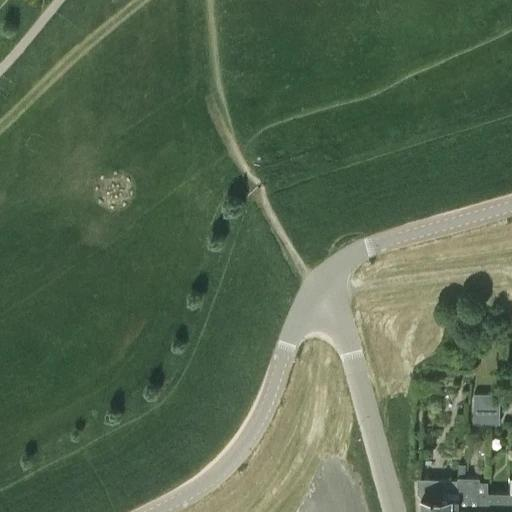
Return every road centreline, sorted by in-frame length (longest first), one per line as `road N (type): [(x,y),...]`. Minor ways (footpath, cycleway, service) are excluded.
road 1 (track): [(322,283),(289,250),(262,185),(235,147),(209,0)]
road 2 (tertiary): [(152,511),(205,483),(248,437),(290,334),(322,283)]
road 3 (residential): [(396,511),(322,283)]
road 4 (tertiary): [(322,283),(368,248),(511,206)]
